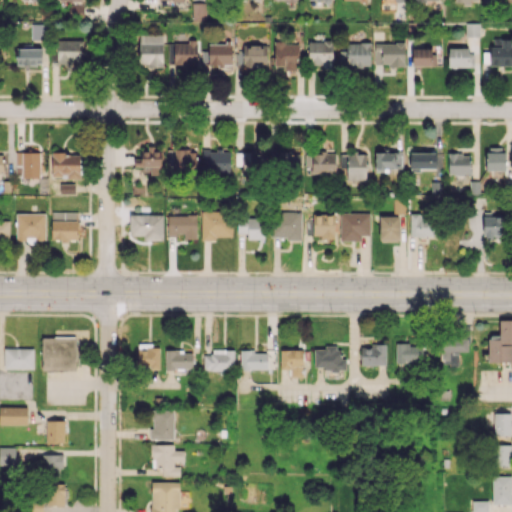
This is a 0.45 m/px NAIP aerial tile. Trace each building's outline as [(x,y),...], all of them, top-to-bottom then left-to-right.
[(191,20),(205,20),(206,3),(192,2),(191,20)] [(84,17),(84,4),(69,4),(68,16),(84,17)] [(465,36),(479,36),(479,23),(465,23),(465,36)] [(163,66),(162,34),(138,35),(139,66),(163,66)] [(511,65),(511,39),(501,38),(501,46),(489,46),(489,65),(511,65)] [(86,61),(87,40),(57,39),(57,61),(86,61)] [(173,64),(197,64),(198,39),(188,39),(188,43),(173,43),(173,64)] [(332,41),(308,40),(307,65),(332,66),(332,41)] [(208,43),(208,64),(231,64),(231,42),(208,43)] [(297,42),(274,43),(274,65),(283,65),(283,70),(297,70),(297,42)] [(370,65),(369,42),(346,43),(346,51),(338,51),(338,66),(370,65)] [(404,43),(374,43),(373,65),(404,65),(404,43)] [(266,45),(242,45),(242,66),(266,66),(266,45)] [(448,66),(471,66),(471,47),(447,47),(448,66)] [(15,48),(15,64),(42,64),(41,48),(15,48)] [(411,65),(434,66),(434,48),(412,48),(411,65)] [(167,148),(167,170),(197,170),(197,149),(167,148)] [(485,170),(505,170),(505,148),(486,148),(485,170)] [(161,150),(135,149),(134,166),(161,167),(161,150)] [(229,173),(230,151),(203,150),(202,172),(229,173)] [(299,151),(267,152),(267,150),(235,151),(235,165),(243,165),(243,172),(300,170),(299,151)] [(40,177),(39,152),(14,152),(15,177),(40,177)] [(334,173),(335,153),(311,152),(311,173),(334,173)] [(401,170),(402,152),(374,152),(374,170),(401,170)] [(436,153),(410,152),(409,171),(419,171),(419,168),(435,168),(436,153)] [(80,153),(52,153),(51,175),(67,176),(67,178),(80,179),(80,153)] [(366,153),(347,153),(346,180),(365,180),(366,153)] [(448,174),(470,174),(470,153),(447,153),(448,174)] [(393,213),(405,213),(405,199),(393,199),(393,213)] [(201,240),(215,240),(215,236),(231,236),(231,211),(200,211),(201,240)] [(44,240),(45,213),(16,212),(15,239),(44,240)] [(76,239),(77,212),(51,212),(51,241),(68,241),(68,239),(76,239)] [(301,212),(270,212),(270,238),(301,239),(301,212)] [(369,213),(340,212),(340,240),(360,241),(361,235),(369,235),(369,213)] [(128,235),(143,235),(143,239),(162,240),(163,215),(129,214),(128,235)] [(334,237),(334,214),(312,214),(313,238),(334,237)] [(409,236),(434,237),(434,214),(409,214),(409,236)] [(196,239),(196,215),(167,215),(167,235),(183,235),(183,239),(196,239)] [(378,216),(379,240),(399,240),(399,215),(378,216)] [(505,238),(504,216),(482,216),(482,238),(505,238)] [(263,239),(262,217),(236,217),(236,233),(246,233),(246,239),(263,239)] [(0,219),(0,239),(8,240),(9,219),(0,219)] [(511,319),(498,320),(499,338),(487,339),(488,362),(511,362),(511,342),(511,319)] [(441,365),(458,364),(458,351),(468,351),(468,335),(440,336),(441,365)] [(41,337),(54,337),(75,337),(75,343),(75,370),(41,369),(41,337)] [(395,363),(422,364),(422,343),(395,342),(395,363)] [(159,347),(147,347),(147,343),(137,344),(137,368),(159,368),(159,347)] [(360,365),(385,365),(386,343),(370,343),(370,347),(360,347),(360,365)] [(4,345),(4,369),(34,369),(34,348),(18,348),(18,345),(4,345)] [(313,348),(314,369),(346,369),(345,358),(341,358),(341,347),(324,347),(324,348),(313,348)] [(234,349),(211,349),(211,354),(203,354),(203,371),(234,371),(234,349)] [(303,378),(302,349),(280,349),(280,370),(288,369),(288,378),(303,378)] [(192,350),(165,350),(165,369),(192,369),(192,350)] [(240,351),(240,369),(267,369),(267,351),(240,351)] [(0,424),(27,424),(27,406),(0,406),(0,424)] [(173,439),(173,410),(151,409),(151,439),(173,439)] [(511,413),(493,412),(493,435),(510,436),(511,413)] [(64,420),(46,420),(46,443),(64,443),(64,420)] [(173,444),(151,444),(151,468),(162,467),(163,476),(179,476),(179,463),(184,463),(183,450),(173,450),(173,444)] [(510,444),(491,444),(492,466),(511,465),(510,444)] [(61,477),(61,454),(42,454),(41,476),(61,477)] [(511,475),(492,475),(492,504),(511,504),(511,475)] [(179,481),(150,481),(150,511),(175,511),(175,508),(189,508),(189,492),(179,492),(179,481)] [(64,483),(46,482),(46,505),(64,505),(64,483)] [(487,511),(488,501),(472,500),(472,511),(487,511)]
